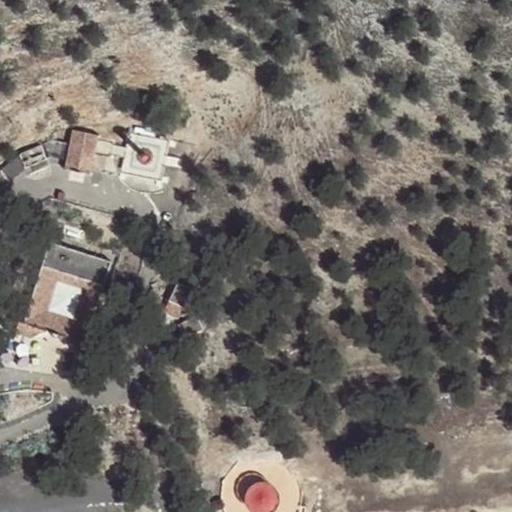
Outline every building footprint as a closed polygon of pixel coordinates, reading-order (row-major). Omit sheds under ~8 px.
[(65,166),(91,171),(99,133),(72,128),(70,142),(66,159),(65,166)] [(106,135),(99,167),(108,169),(115,137),(106,135)] [(53,139),(40,144),(46,157),(51,156),(66,159),(70,142),(53,139)] [(46,157),(40,144),(21,152),(26,165),(46,157)] [(26,165),(21,152),(1,169),(10,181),(26,165)] [(46,157),(26,165),(30,174),(49,165),(46,157)] [(0,188),(10,181),(1,169),(0,169),(0,188)] [(111,261),(49,241),(25,318),(21,316),(18,327),(37,333),(40,322),(87,337),(111,261)] [(170,299),(183,305),(192,287),(178,281),(170,299)] [(183,305),(170,299),(165,309),(179,315),(183,305)] [(203,327),(197,314),(179,322),(185,335),(203,327)] [(276,495),(276,489),(274,484),(270,480),(265,477),(260,476),(254,477),(249,479),(246,483),(243,488),(242,493),(243,498),(246,503),(249,507),(255,509),(261,510),(266,509),(271,505),(275,501),(276,495)]
